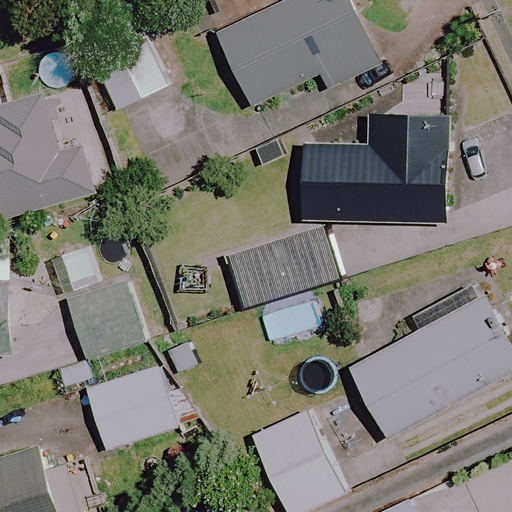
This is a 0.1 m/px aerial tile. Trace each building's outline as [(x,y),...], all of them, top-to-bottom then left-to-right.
[(380,66),(349,0),(297,0),(222,35),(219,36),(252,107),(262,102),(322,75),(328,89),(380,66)] [(169,88),(144,36),(92,61),(117,113),(138,103),(169,88)] [(0,220),(106,190),(92,141),(69,148),(53,90),(14,101),(0,104),(0,220)] [(324,222),(443,224),(445,92),(392,92),(392,119),(367,118),(367,145),(302,144),(301,222),(223,245),(242,312),(341,283),(337,268),(324,222)] [(0,353),(23,353),(18,235),(0,236),(0,353)] [(60,254),(74,299),(68,300),(81,342),(87,362),(141,346),(122,284),(108,288),(94,243),(60,254)] [(511,373),(511,351),(482,298),(351,371),(390,441),(511,373)] [(190,424),(170,363),(86,391),(91,406),(106,452),(190,424)] [(340,479),(308,411),(253,438),(288,511),(308,511),(347,494),(340,479)] [(55,511),(37,452),(0,463),(0,511),(55,511)] [(414,511),(409,500),(384,511),(414,511)]
